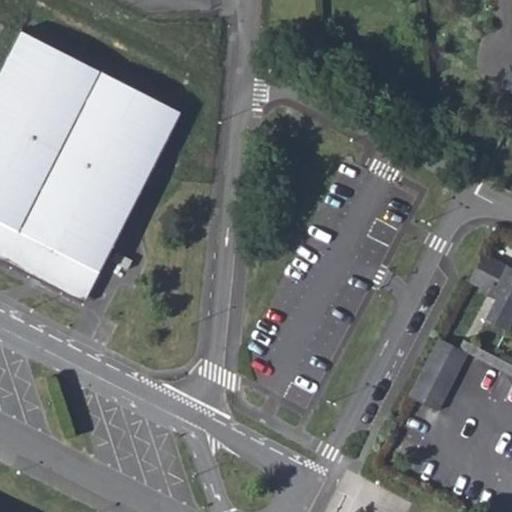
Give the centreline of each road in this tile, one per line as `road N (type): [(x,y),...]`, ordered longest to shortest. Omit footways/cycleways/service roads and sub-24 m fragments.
road 1 (residential): [(201,421),(314,481),(472,183)]
road 2 (residential): [(249,71),(201,421)]
road 3 (residential): [(472,183),(249,71)]
road 4 (residential): [(0,322),(201,421)]
